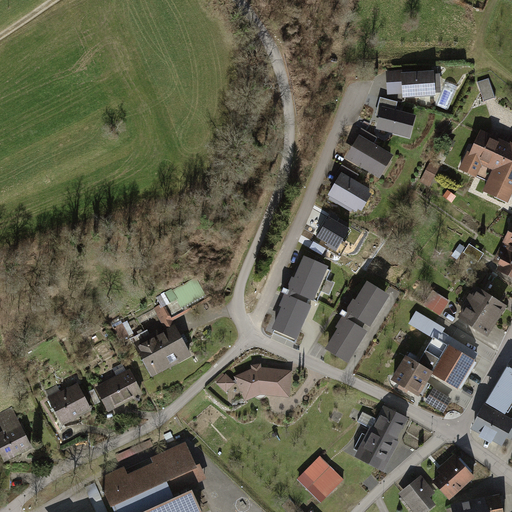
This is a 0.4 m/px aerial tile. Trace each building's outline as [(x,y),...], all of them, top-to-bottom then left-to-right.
[(401,101),(431,99),(429,74),(411,76),(411,70),(381,72),(383,97),(400,96),(401,101)] [(490,79),(479,82),(486,102),(497,99),(490,79)] [(395,104),(377,100),(373,116),(377,118),(374,131),(407,140),(413,117),(393,112),(395,104)] [(339,161),(377,182),(389,158),(370,148),(376,137),(357,127),(339,161)] [(480,193),(506,205),(511,191),(511,145),(478,130),(465,160),(490,171),(480,193)] [(427,189),(440,163),(430,158),(417,184),(427,189)] [(324,199),(357,217),(369,194),(352,185),(357,176),(341,167),(324,199)] [(332,218),(318,240),(338,253),(352,232),(332,218)] [(511,244),(511,220),(502,239),(511,244)] [(511,244),(496,272),(511,280),(511,244)] [(477,264),(482,255),(467,246),(462,254),(477,264)] [(286,295),(310,305),(327,265),(303,255),(286,295)] [(172,288),(156,297),(162,308),(169,305),(170,307),(174,305),(175,305),(176,307),(176,308),(176,309),(175,309),(174,309),(173,308),(169,310),(171,314),(172,313),(172,316),(183,310),(184,312),(190,308),(189,306),(207,297),(197,277),(173,290),(172,288)] [(386,296),(363,283),(352,301),(350,300),(334,328),(336,329),(323,349),(347,363),(365,332),(358,328),(361,323),(368,327),(386,296)] [(485,339),(505,307),(474,288),(454,320),(485,339)] [(447,301),(431,290),(421,305),(437,316),(447,301)] [(286,295),(270,331),(295,342),(310,305),(286,295)] [(447,346),(472,361),(477,353),(442,332),(444,328),(424,316),(423,318),(413,312),(407,321),(447,346)] [(112,325),(120,341),(135,333),(128,321),(123,324),(121,321),(112,325)] [(133,348),(149,379),(189,357),(172,327),(133,348)] [(472,361),(447,346),(429,375),(457,392),(475,363),(472,361)] [(431,373),(416,363),(403,356),(389,380),(397,385),(395,388),(405,394),(407,391),(416,397),(429,375),(431,373)] [(140,396),(122,364),(113,369),(116,375),(92,388),(105,414),(140,396)] [(287,400),(290,372),(259,368),(259,364),(247,365),(248,370),(231,378),(243,404),(258,397),(287,400)] [(511,371),(504,366),(482,404),(503,416),(511,400),(511,371)] [(222,394),(232,384),(224,376),(214,385),(222,394)] [(91,411),(76,382),(60,391),(57,385),(44,392),(47,397),(44,399),(59,428),(91,411)] [(434,388),(425,402),(443,413),(452,399),(434,388)] [(511,421),(503,416),(482,404),(468,428),(499,446),(504,436),(511,423),(511,421)] [(31,448),(8,406),(0,410),(0,432),(2,436),(0,437),(0,460),(2,464),(31,448)] [(386,407),(375,429),(395,440),(407,418),(386,407)] [(377,418),(363,412),(358,422),(372,428),(377,418)] [(382,467),(395,440),(375,429),(370,437),(363,433),(354,448),(359,451),(358,453),(361,455),(360,456),(382,467)] [(198,511),(188,489),(206,481),(198,463),(194,465),(183,440),(146,456),(150,464),(125,475),(122,467),(97,478),(111,511),(198,511)] [(455,454),(431,477),(449,496),(473,473),(455,454)] [(320,457),(303,474),(328,497),(344,480),(320,457)] [(433,495),(419,476),(397,491),(411,511),(425,511),(433,507),(428,499),(433,495)] [(455,506),(456,511),(503,511),(500,496),(455,506)]
